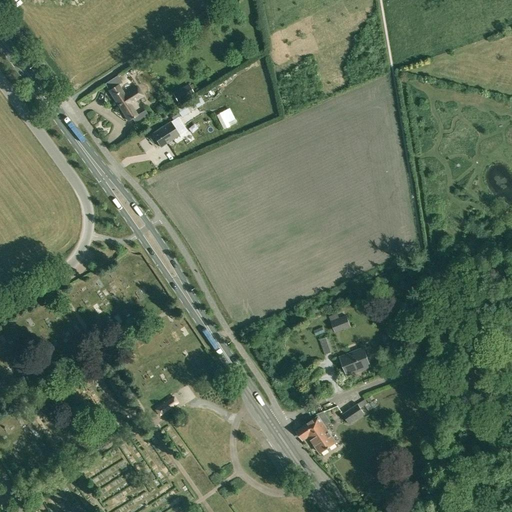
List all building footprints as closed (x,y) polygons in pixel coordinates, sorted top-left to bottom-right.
[(130,70),(132,74),(139,71),(137,66),(130,70)] [(108,90),(129,120),(137,114),(130,104),(143,95),(137,86),(124,95),(118,85),(121,82),(117,75),(104,84),(109,90),(108,90)] [(174,97),(177,104),(194,94),(190,87),(174,97)] [(177,110),(169,115),(173,121),(177,118),(180,116),(181,118),(197,107),(204,102),(198,94),(195,96),(176,108),(177,110)] [(230,109),(216,116),(223,130),(230,128),(228,124),(235,120),(230,109)] [(171,122),(152,134),(161,147),(179,135),(181,138),(187,134),(181,125),(177,118),(173,121),(171,122)] [(508,245),(492,253),(494,257),(511,248),(509,244),(508,245)] [(336,333),(350,328),(346,316),(331,321),(336,333)] [(322,327),(314,331),(316,335),(324,332),(322,327)] [(382,335),(384,342),(391,341),(389,333),(382,335)] [(327,337),(320,340),(325,354),(332,352),(327,337)] [(339,357),(347,376),(371,366),(363,348),(339,357)] [(12,396),(18,406),(26,401),(20,391),(12,396)] [(154,409),(159,416),(179,403),(174,396),(170,398),(169,397),(153,407),(155,409),(154,409)] [(342,414),(349,424),(365,413),(361,408),(368,403),(364,399),(342,414)] [(308,436),(320,452),(336,442),(324,425),(330,421),(323,412),(316,415),(318,417),(297,431),(303,439),(308,436)]
